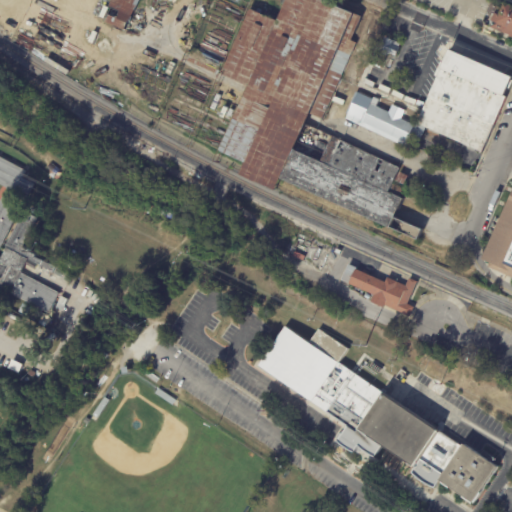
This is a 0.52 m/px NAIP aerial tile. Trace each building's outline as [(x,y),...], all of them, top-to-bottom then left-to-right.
[(140,0),(126,32),(104,22),(111,7),(110,7),(113,0),(140,0)] [(323,0),(363,17),(352,41),(357,44),(323,120),(313,116),(309,126),(344,142),(343,142),(402,169),(395,185),(404,190),(401,198),(406,200),(397,219),(425,232),(421,242),(393,229),(393,230),(284,181),(279,193),(244,177),(249,165),(222,152),(251,88),(222,75),(230,57),(196,41),(197,37),(232,53),(251,9),(280,22),(289,0),(323,0)] [(511,5),(511,37),(511,36),(492,28),(498,14),(503,16),(509,4),(511,5)] [(381,51),(386,40),(402,47),(396,59),(389,56),(383,70),(374,66),(381,51)] [(199,44),(195,54),(223,65),(224,61),(218,59),(221,53),(199,44)] [(505,74),(511,76),(511,85),(507,97),(508,97),(495,125),(494,125),(482,152),(427,127),(418,147),(409,143),(408,145),(361,124),(362,122),(346,115),(357,91),(379,101),(376,107),(390,113),(393,106),(404,112),(401,119),(417,126),(439,77),(436,76),(442,62),(447,64),(453,50),(505,74)] [(74,279),(71,283),(60,277),(54,273),(30,260),(23,273),(60,294),(50,314),(3,289),(0,295),(0,202),(7,189),(0,185),(0,157),(26,172),(22,179),(35,185),(20,213),(23,215),(25,212),(26,212),(30,205),(33,200),(42,205),(39,210),(42,212),(38,219),(39,219),(23,248),(36,255),(35,258),(44,262),(44,261),(75,277),(74,279)] [(410,179),(407,186),(398,182),(402,173),(411,177),(410,179)] [(511,195),(481,264),(511,277),(511,195)] [(416,281),(408,277),(405,285),(386,277),(384,282),(355,269),(349,283),(373,294),(370,301),(383,307),(384,305),(387,306),(409,316),(413,307),(406,304),(416,281)] [(340,363),(465,447),(465,446),(498,468),(474,504),(442,482),(436,490),(429,487),(421,481),(414,474),(417,469),(385,447),(378,458),(372,456),(364,450),(361,455),(357,453),(357,454),(351,452),(345,448),(340,442),(350,427),(260,367),(286,328),(310,344),(319,330),(349,350),(340,363)] [(13,360),(24,365),(19,374),(9,369),(13,360)] [(177,401),(174,406),(156,394),(159,389),(177,401)] [(98,419),(93,416),(105,398),(110,401),(98,419)]
